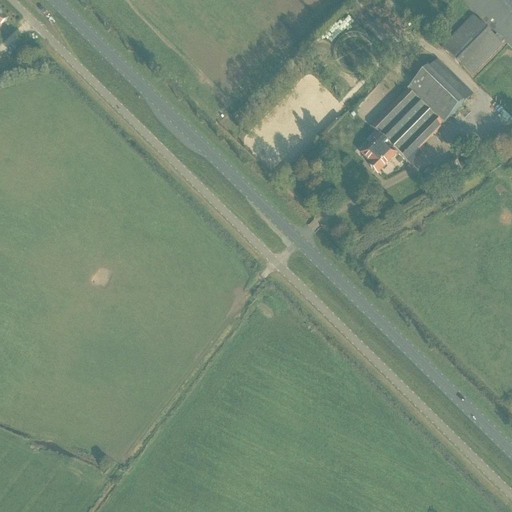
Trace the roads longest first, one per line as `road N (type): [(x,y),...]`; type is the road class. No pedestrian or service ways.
road 1 (unclassified): [(511,494),(11,0)]
road 2 (primary): [(511,451),(54,0)]
